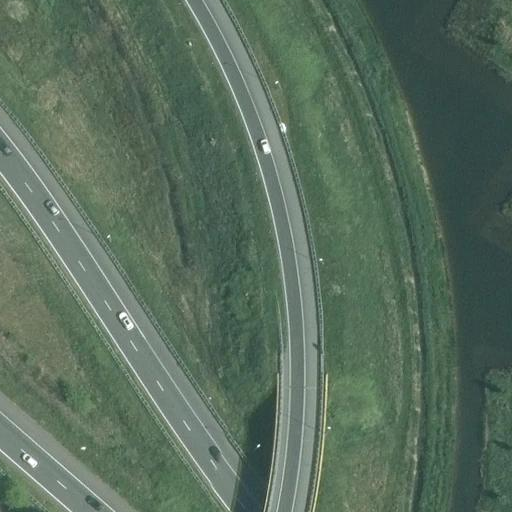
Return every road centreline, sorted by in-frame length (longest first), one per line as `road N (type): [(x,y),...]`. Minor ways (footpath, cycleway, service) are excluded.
road 1 (motorway): [(283,511),(296,390),(290,268),(256,134),(193,0)]
road 2 (motorway): [(248,511),(0,150)]
road 3 (motorway): [(93,511),(0,431)]
